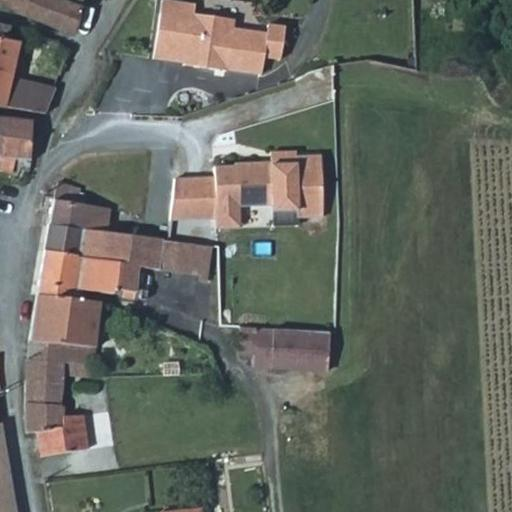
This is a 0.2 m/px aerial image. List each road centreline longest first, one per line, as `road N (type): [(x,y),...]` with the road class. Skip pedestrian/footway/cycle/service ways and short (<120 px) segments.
road 1 (unclassified): [(26,511),(5,406),(7,247),(48,123),(121,0)]
road 2 (residential): [(275,511),(261,409),(241,370),(184,311)]
